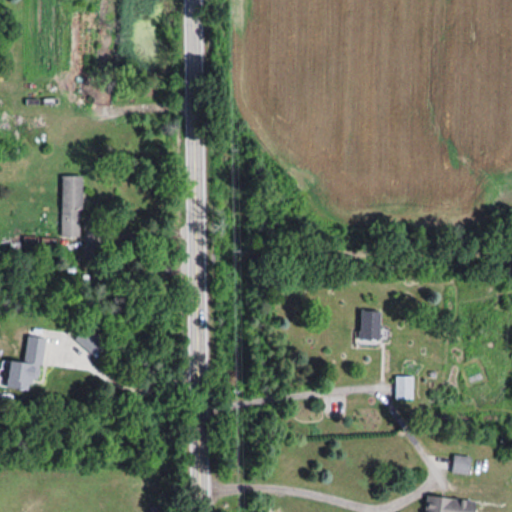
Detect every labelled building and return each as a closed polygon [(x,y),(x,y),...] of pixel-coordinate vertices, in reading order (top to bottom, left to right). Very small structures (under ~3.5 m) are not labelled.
[(61,174),(61,235),(81,235),(82,175),(61,174)] [(382,310),(361,310),(361,337),(382,337),(382,310)] [(41,382),(46,337),(28,335),(25,360),(11,359),(8,385),(31,388),(32,381),(41,382)] [(394,398),(413,398),(413,375),(394,375),(394,398)] [(470,472),(470,455),(454,455),(454,472),(470,472)] [(476,511),(477,499),(426,495),(425,511),(476,511)]
